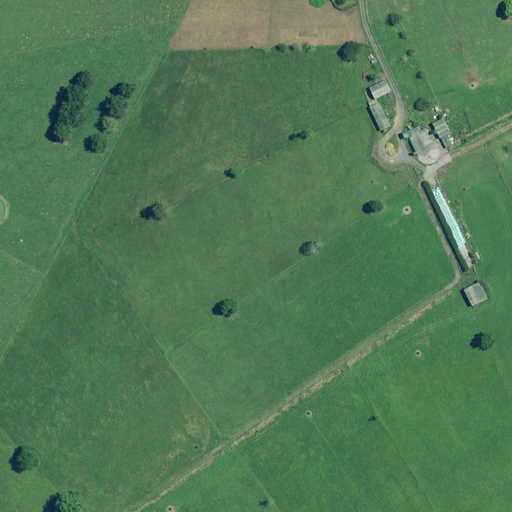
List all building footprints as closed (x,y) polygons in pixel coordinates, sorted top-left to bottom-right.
[(391,91),(385,80),(370,88),(376,99),(391,91)] [(390,126),(379,101),(370,105),(381,130),(390,126)] [(451,132),(443,118),(433,124),(441,138),(451,132)] [(427,151),(415,127),(402,134),(405,140),(409,138),(418,155),(427,151)] [(452,135),(442,140),(446,148),(455,143),(452,135)] [(487,298),(480,283),(465,290),(473,306),(487,298)]
